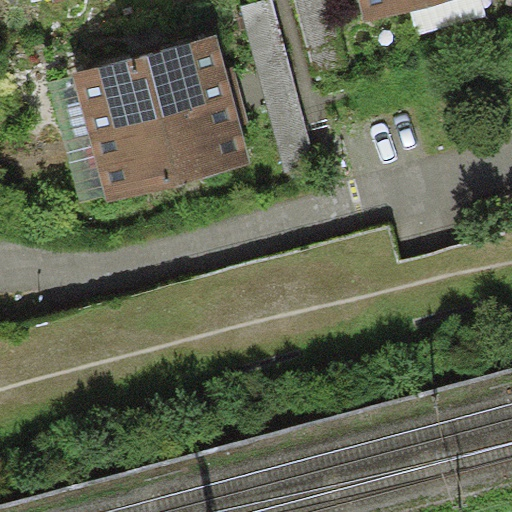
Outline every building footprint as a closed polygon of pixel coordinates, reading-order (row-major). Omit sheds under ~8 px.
[(271,0),(256,0),(240,4),(286,172),(316,164),(271,0)] [(294,0),(314,71),(345,62),(329,0),(294,0)] [(359,0),(366,23),(452,0),(359,0)] [(72,75),(88,135),(243,94),(235,64),(225,67),(217,36),(72,75)] [(243,94),(88,135),(106,202),(251,163),(240,122),(250,120),(243,94)]
